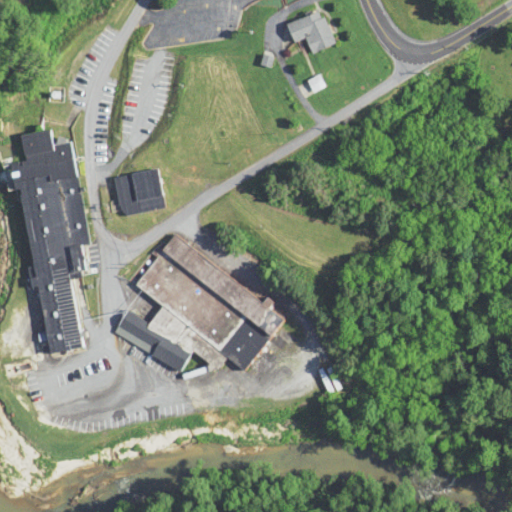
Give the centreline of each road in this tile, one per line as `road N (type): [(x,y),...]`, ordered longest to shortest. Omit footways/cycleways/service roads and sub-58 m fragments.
road 1 (residential): [(410,57),(392,81),(282,152),(155,231),(116,240),(97,223),(87,124),(99,78),(142,0)]
road 2 (residential): [(364,0),(383,39),(398,53),(422,58),(511,4)]
